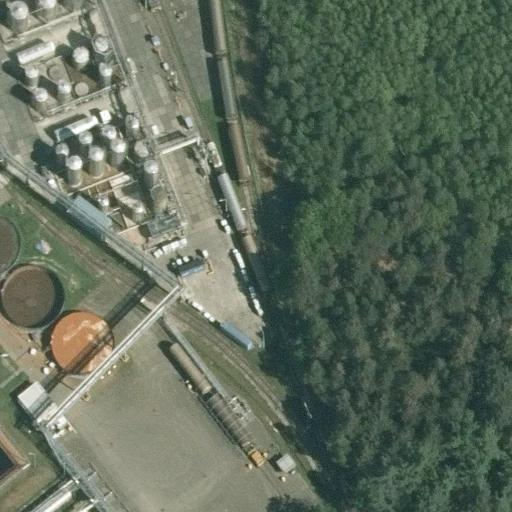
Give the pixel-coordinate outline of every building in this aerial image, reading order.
[(69,0),(81,9),(87,0),(69,0)] [(10,18),(22,34),(35,24),(24,8),(10,18)] [(72,56),(89,50),(80,24),(63,30),(72,56)] [(39,70),(53,65),(43,39),(29,44),(39,70)] [(78,58),(83,72),(94,68),(89,54),(78,58)] [(89,81),(79,86),(88,101),(97,95),(89,81)] [(72,171),(80,189),(90,185),(82,167),(72,171)] [(161,189),(165,178),(152,173),(148,183),(161,189)] [(19,245),(18,239),(16,233),(13,228),(10,224),(5,220),(0,217),(0,272),(5,270),(10,266),(13,262),(16,257),(18,251),(19,245)] [(161,247),(186,238),(181,223),(156,231),(161,247)] [(62,299),(62,298),(62,292),(60,287),(57,281),(54,278),(50,274),(45,271),(39,269),(34,268),(28,269),(23,270),(16,273),(13,276),(9,280),(6,286),(4,292),(3,297),(3,303),(4,307),(6,312),(10,318),(14,321),(19,325),(23,326),(31,328),(36,328),(43,326),(47,324),(53,320),(57,316),(60,310),(62,304),(62,299)] [(234,330),(226,340),(252,364),(261,354),(234,330)] [(56,411),(36,386),(17,401),(37,426),(56,411)] [(293,483),(306,475),(297,463),(285,471),(293,483)] [(363,511),(351,479),(343,482),(354,511),(363,511)]
